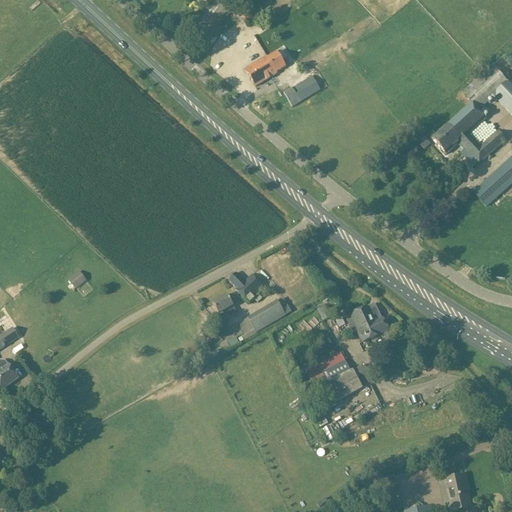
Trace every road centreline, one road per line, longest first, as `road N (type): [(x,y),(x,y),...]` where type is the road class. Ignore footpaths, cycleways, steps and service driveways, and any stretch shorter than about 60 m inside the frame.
road 1 (unclassified): [(0,418),(127,321),(316,214)]
road 2 (primary): [(316,214),(81,0)]
road 3 (primary): [(511,353),(316,214)]
road 4 (unclassified): [(339,193),(175,47)]
road 5 (unclassified): [(511,302),(466,286),(339,193)]
road 6 (unclassified): [(511,445),(465,384),(447,379),(397,391),(380,366)]
